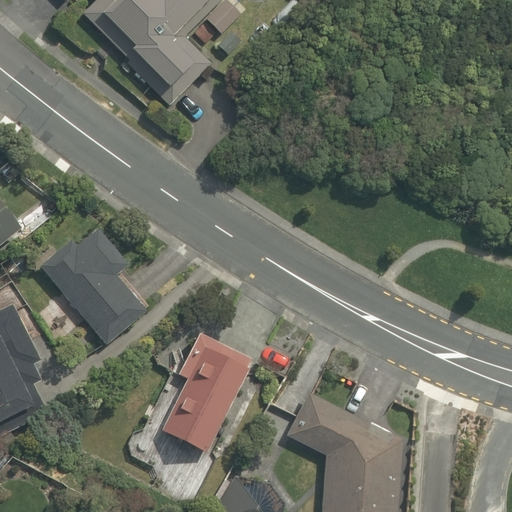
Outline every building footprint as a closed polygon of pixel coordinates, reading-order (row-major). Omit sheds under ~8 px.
[(213,49),(245,19),(227,0),(94,0),(79,14),(171,112),(224,61),(213,49)] [(0,193),(0,250),(27,230),(0,193)] [(44,270),(46,272),(112,348),(155,311),(122,273),(136,262),(110,231),(86,252),(77,241),(44,270)] [(0,424),(45,402),(34,380),(49,372),(14,304),(0,310),(0,424)] [(257,365),(203,333),(176,380),(189,388),(163,432),(205,456),(257,365)] [(402,511),(410,441),(322,387),(316,398),(292,384),(278,408),(299,421),(291,435),(329,458),(323,511),(402,511)]
